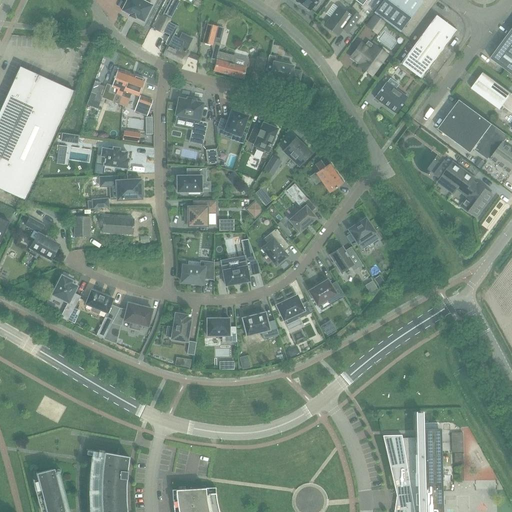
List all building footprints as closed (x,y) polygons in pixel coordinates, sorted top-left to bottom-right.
[(127,0),(123,10),(122,10),(122,11),(123,11),(130,15),(129,16),(130,17),(134,18),(135,19),(136,18),(143,21),(144,22),(144,21),(151,7),(152,6),(151,5),(140,0),(127,0)] [(169,0),(162,16),(160,21),(155,30),(163,34),(164,33),(169,22),(170,20),(179,1),(177,0),(169,0)] [(295,0),(310,11),(313,6),(315,6),(318,2),(317,1),(318,0),(295,0)] [(383,0),(374,13),(400,32),(423,1),(421,0),(383,0)] [(320,22),(320,23),(338,36),(343,29),(348,33),(348,34),(360,17),(350,9),(347,13),(339,7),(325,26),(320,22)] [(367,26),(374,32),(376,29),(379,30),(384,23),(374,16),(367,26)] [(400,64),(421,79),(457,31),(436,16),(400,64)] [(167,46),(163,55),(184,65),(189,54),(182,50),(186,42),(174,36),(178,27),(169,22),(164,33),(169,35),(165,44),(167,46)] [(208,24),(203,44),(212,46),(213,43),(217,27),(208,24)] [(511,30),(490,59),(511,74),(511,30)] [(248,60),(218,53),(220,44),(213,43),(212,46),(214,52),(211,63),(215,64),(213,71),(243,79),(248,60)] [(361,43),(350,57),(360,65),(359,66),(359,67),(360,67),(363,70),(372,76),(388,55),(381,49),(376,46),(375,45),(374,45),(371,50),(371,51),(361,43)] [(271,72),(270,78),(277,80),(283,81),(290,82),(293,67),(274,62),(275,57),(269,55),(266,71),(271,72)] [(257,57),(254,70),(263,72),(266,59),(257,57)] [(20,67),(0,110),(0,189),(25,201),(74,92),(20,67)] [(110,85),(107,92),(115,95),(112,102),(119,104),(122,96),(124,97),(128,84),(126,84),(129,74),(118,70),(112,86),(110,85)] [(511,129),(511,95),(511,94),(483,73),(471,89),(500,111),(503,106),(511,112),(511,129)] [(144,80),(129,74),(126,84),(128,84),(124,97),(127,98),(129,93),(138,97),(144,80)] [(389,107),(388,108),(395,114),(407,98),(396,89),(393,90),(386,85),(387,83),(386,82),(375,98),(383,104),(383,103),(389,107)] [(91,99),(88,106),(98,109),(100,103),(106,87),(100,85),(98,90),(95,100),(91,99)] [(140,96),(134,111),(146,116),(148,112),(152,101),(140,96)] [(179,99),(175,115),(176,115),(177,115),(178,115),(177,118),(194,122),(190,144),(202,146),(206,124),(199,122),(199,120),(200,119),(199,119),(203,104),(195,102),(195,100),(187,98),(187,100),(179,99)] [(460,100),(438,129),(471,153),(473,150),(488,160),(489,158),(491,160),(490,160),(511,175),(511,172),(511,149),(505,144),(505,145),(503,143),(508,137),(460,100)] [(218,133),(231,138),(233,133),(240,136),(247,117),(232,112),(228,121),(220,118),(217,128),(218,133)] [(261,128),(255,125),(248,142),(255,145),(254,146),(257,147),(256,149),(263,152),(265,150),(268,151),(271,144),(273,145),(276,137),(274,136),(277,129),(276,129),(277,127),(270,124),(270,126),(269,126),(263,124),(261,128)] [(111,132),(112,135),(116,134),(113,126),(106,128),(107,133),(111,132)] [(124,131),(123,140),(139,142),(140,133),(124,131)] [(62,134),(61,141),(77,144),(78,137),(62,134)] [(283,151),(299,167),(311,154),(305,148),(306,148),(301,144),(295,138),(283,151)] [(105,157),(104,166),(128,169),(129,159),(126,159),(127,152),(119,151),(119,149),(113,148),(113,150),(102,149),(101,156),(105,157)] [(207,151),(208,164),(217,163),(216,150),(207,151)] [(233,157),(231,162),(241,165),(243,159),(233,157)] [(273,176),(281,162),(273,157),(264,171),(273,176)] [(453,163),(438,183),(454,194),(457,189),(468,197),(462,206),(463,207),(462,209),(468,213),(468,211),(477,218),(493,195),(478,184),(477,185),(473,182),(475,179),(453,163)] [(315,174),(329,193),(343,184),(329,164),(315,174)] [(180,192),(180,194),(188,194),(188,192),(201,192),(201,183),(206,183),(206,170),(191,170),(191,177),(177,177),(177,178),(176,178),(176,185),(177,185),(177,192),(180,192)] [(117,177),(100,178),(100,187),(109,186),(117,186),(117,200),(141,199),(141,197),(142,197),(143,197),(143,188),(142,181),(140,182),(140,180),(117,182),(117,177)] [(263,189),(272,199),(279,194),(270,183),(263,189)] [(108,207),(108,199),(93,201),(93,208),(108,207)] [(292,228),(297,233),(299,232),(299,233),(316,218),(311,213),(316,208),(308,199),(299,207),(302,210),(289,221),(294,227),(292,228)] [(188,208),(188,209),(188,210),(185,210),(185,216),(188,216),(188,226),(207,226),(207,213),(209,213),(215,213),(215,206),(215,202),(194,202),(194,208),(188,208)] [(255,202),(249,207),(249,213),(254,218),(263,210),(255,202)] [(236,216),(228,218),(230,226),(239,223),(236,216)] [(74,237),(90,237),(90,217),(74,217),(74,237)] [(103,232),(122,234),(132,235),(134,220),(124,219),(105,217),(103,232)] [(0,243),(9,223),(0,218),(0,243)] [(39,253),(51,260),(59,246),(51,242),(52,241),(46,237),(45,238),(39,234),(43,226),(29,218),(25,226),(35,231),(31,237),(35,239),(30,248),(31,249),(29,254),(36,258),(39,253)] [(355,226),(349,230),(362,250),(379,239),(366,219),(359,223),(359,222),(354,225),(355,226)] [(271,261),(276,266),(287,256),(282,250),(287,245),(276,231),(270,236),(273,239),(261,249),(267,255),(263,258),(267,263),(271,261)] [(333,253),(329,255),(341,273),(350,267),(353,271),(362,265),(351,248),(345,252),(342,247),(339,249),(338,248),(332,252),(333,253)] [(181,282),(202,284),(203,277),(213,278),(213,281),(214,281),(214,260),(213,264),(200,263),(199,268),(183,266),(181,282)] [(261,273),(256,260),(246,262),(247,266),(223,271),(226,286),(249,281),(248,276),(261,273)] [(379,287),(388,281),(383,274),(374,280),(379,287)] [(62,276),(52,295),(68,303),(65,309),(60,318),(67,321),(72,312),(81,297),(73,293),(77,287),(71,284),(72,282),(70,280),(71,279),(65,276),(64,277),(62,276)] [(316,305),(317,306),(318,305),(329,298),(332,304),(345,297),(336,282),(331,285),(328,281),(328,280),(327,280),(327,281),(309,291),(308,291),(309,292),(316,305)] [(105,317),(113,321),(119,310),(120,308),(111,305),(113,299),(91,290),(85,305),(93,308),(91,311),(99,314),(100,311),(107,313),(105,317)] [(276,306),(283,321),(297,314),(299,319),(312,313),(307,302),(301,305),(297,296),(289,300),(289,299),(288,300),(285,301),(284,302),(276,306)] [(119,310),(113,321),(112,324),(121,326),(122,326),(123,320),(124,320),(124,321),(125,321),(147,326),(148,327),(148,326),(152,310),(151,309),(151,310),(143,307),(137,306),(129,304),(128,304),(128,305),(126,312),(119,310)] [(243,318),(242,319),(242,320),(246,335),(246,336),(248,336),(247,336),(261,332),(263,339),(279,335),(274,321),(267,323),(265,314),(265,313),(264,313),(243,318)] [(172,339),(187,341),(188,334),(189,334),(189,331),(188,331),(190,319),(186,319),(186,316),(176,314),(174,328),(167,327),(167,328),(166,337),(172,338),(172,339)] [(71,315),(68,320),(74,323),(76,318),(71,315)] [(331,320),(335,326),(342,322),(338,315),(331,320)] [(222,336),(222,343),(237,343),(236,327),(229,327),(229,320),(229,319),(228,319),(214,319),(214,318),(209,318),(209,319),(207,319),(207,320),(207,335),(207,336),(209,336),(209,338),(216,338),(216,336),(222,336)] [(112,324),(104,339),(110,341),(116,344),(121,326),(112,324)] [(187,354),(194,356),(196,343),(189,342),(187,354)] [(247,356),(240,358),(243,370),(251,368),(247,356)] [(402,436),(383,436),(397,496),(394,511),(442,511),(442,508),(442,506),(444,505),(444,496),(442,496),(440,429),(438,429),(437,423),(422,423),(422,415),(415,415),(416,424),(415,424),(416,438),(402,439),(402,436)] [(451,433),(452,453),(463,453),(463,433),(451,433)] [(126,511),(126,500),(126,486),(127,472),(129,457),(98,452),(98,458),(96,458),(95,457),(95,456),(93,465),(93,468),(92,482),(92,485),(92,501),(92,511),(126,511)] [(33,480),(35,488),(36,493),(37,498),(38,502),(41,511),(42,511),(40,507),(45,506),(46,511),(65,511),(56,475),(54,469),(37,473),(36,471),(36,472),(38,480),(39,484),(35,486),(34,481),(33,480)] [(219,511),(219,510),(217,504),(216,498),(216,494),(216,488),(209,488),(180,490),(172,490),(173,501),(176,501),(176,508),(176,511),(219,511)]
